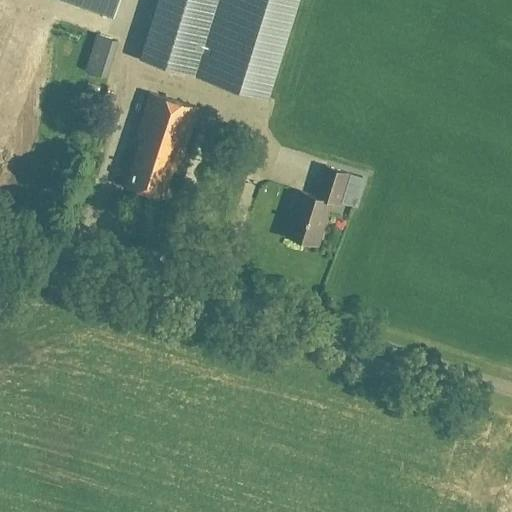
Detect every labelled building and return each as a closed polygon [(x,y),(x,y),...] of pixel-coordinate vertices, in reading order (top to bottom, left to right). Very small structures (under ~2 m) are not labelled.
[(56,0),(113,20),(119,0),(56,0)] [(249,94),(277,0),(158,0),(140,60),(249,94)] [(106,79),(117,43),(96,36),(84,72),(106,79)] [(71,42),(65,55),(75,60),(82,47),(71,42)] [(177,173),(197,109),(149,94),(134,140),(139,142),(125,186),(163,198),(172,172),(177,173)] [(325,167),(320,182),(315,197),(298,192),(294,206),(295,206),(286,237),(316,246),(330,203),(338,205),(348,174),(325,167)]
